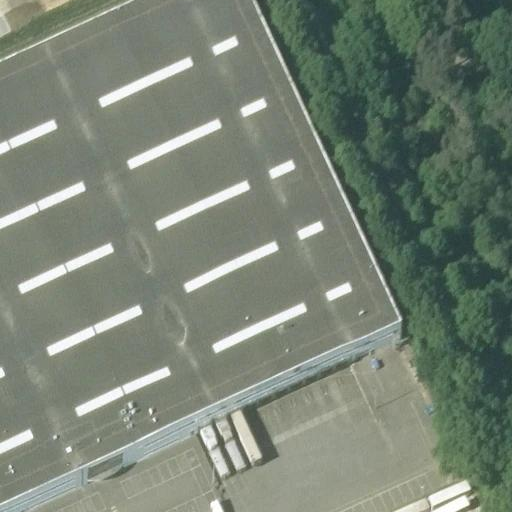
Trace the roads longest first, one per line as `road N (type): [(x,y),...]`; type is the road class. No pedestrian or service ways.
road 1 (track): [(511,491),(313,40)]
road 2 (track): [(511,76),(313,40)]
